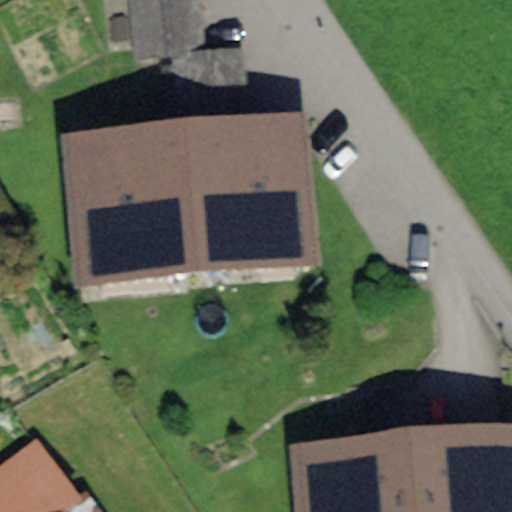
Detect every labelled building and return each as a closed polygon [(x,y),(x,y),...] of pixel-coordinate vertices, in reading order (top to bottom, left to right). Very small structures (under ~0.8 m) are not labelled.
[(136,0),(141,58),(198,53),(193,0),(136,0)] [(237,59),(180,64),(185,121),(242,116),(237,59)] [(286,142),(86,160),(96,270),(296,252),(286,142)] [(511,511),(511,458),(511,450),(361,462),(360,448),(309,452),(313,511),(511,511)] [(37,449),(0,475),(0,511),(73,511),(79,508),(37,449)]
